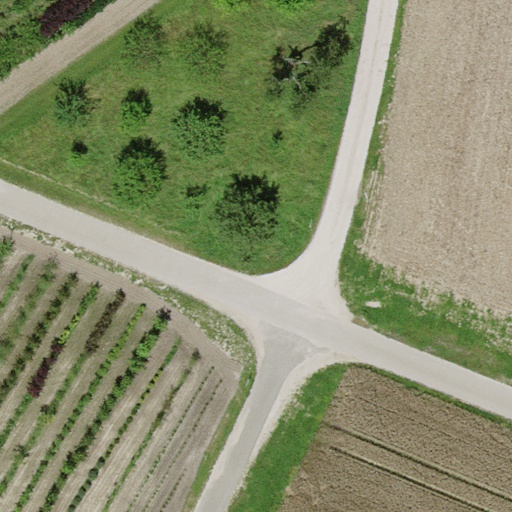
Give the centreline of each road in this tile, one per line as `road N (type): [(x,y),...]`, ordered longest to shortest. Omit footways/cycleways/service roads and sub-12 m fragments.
road 1 (track): [(511,400),(0,196)]
road 2 (track): [(215,511),(306,320),(374,79),(384,0)]
